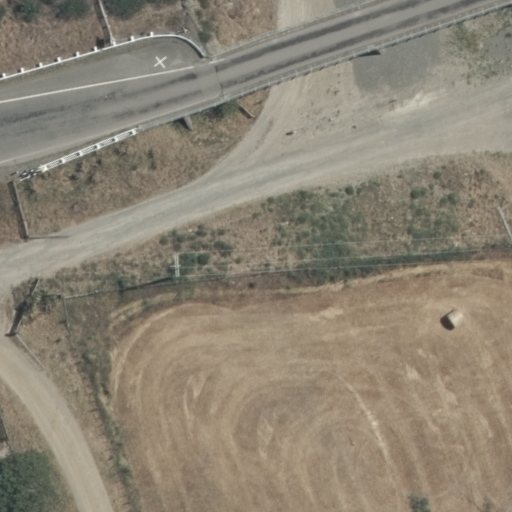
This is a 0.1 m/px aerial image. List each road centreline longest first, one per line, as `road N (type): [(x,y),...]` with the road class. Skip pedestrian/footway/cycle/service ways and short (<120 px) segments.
road 1 (tertiary): [(438,0),(196,79)]
road 2 (unclassified): [(196,79),(0,128)]
